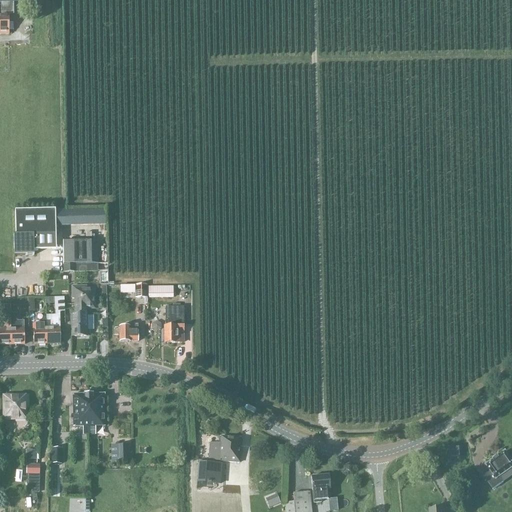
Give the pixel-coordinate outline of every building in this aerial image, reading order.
[(14,15),(14,2),(19,2),(19,10),(30,10),(29,0),(0,0),(0,2),(1,3),(2,15),(14,15)] [(74,207),(74,218),(87,218),(87,206),(74,207)] [(15,236),(14,236),(15,256),(34,256),(34,236),(56,235),(55,211),(15,212),(16,236),(15,236)] [(64,263),(59,264),(59,273),(64,273),(98,272),(97,242),(63,243),(64,263)] [(150,281),(150,293),(176,293),(176,281),(150,281)] [(147,286),(136,286),(121,286),(121,294),(137,294),(137,298),(147,298),(147,286)] [(75,310),(87,310),(95,310),(95,295),(94,295),(94,290),(87,290),(87,288),(72,288),(73,299),(75,299),(75,310)] [(166,326),(164,326),(164,344),(182,343),(182,335),(184,335),(183,308),(166,308),(166,326)] [(87,310),(75,310),(75,316),(71,316),(72,337),(88,337),(87,310)] [(17,314),(11,314),(11,321),(12,345),(25,345),(25,330),(24,321),(17,321),(17,314)] [(161,315),(153,318),(156,326),(164,323),(161,315)] [(60,316),(47,316),(47,321),(47,344),(61,344),(60,329),(60,326),(60,316)] [(129,318),(114,318),(114,334),(120,334),(120,342),(131,342),(139,342),(139,325),(129,325),(129,318)] [(7,330),(0,330),(0,345),(12,345),(11,321),(7,322),(7,330)] [(42,325),(34,325),(34,345),(47,344),(47,321),(42,321),(42,325)] [(84,395),(73,395),(74,427),(83,427),(84,435),(90,435),(89,393),(85,393),(84,395)] [(89,393),(90,435),(96,435),(96,427),(106,427),(105,395),(94,395),(93,393),(89,393)] [(26,405),(28,405),(28,396),(4,396),(4,419),(12,419),(12,420),(26,420),(26,405)] [(39,455),(39,435),(29,435),(28,454),(39,455)] [(210,443),(209,461),(240,463),(241,447),(240,447),(241,439),(221,437),(221,444),(210,443)] [(129,446),(120,446),(120,462),(129,463),(129,446)] [(452,457),(460,456),(459,448),(451,448),(452,457)] [(62,449),(53,449),(52,464),(62,464),(62,449)] [(489,470),(482,474),(493,490),(504,482),(500,478),(511,469),(511,460),(506,452),(506,451),(505,452),(498,457),(497,457),(497,458),(494,460),(494,459),(493,460),(487,465),(486,466),(489,470)] [(222,464),(198,462),(197,482),(221,484),(222,464)] [(40,466),(28,466),(27,475),(40,476),(40,466)] [(330,490),(329,476),(311,478),(313,492),(314,504),(322,503),(321,500),(329,500),(328,490),(330,490)] [(242,511),(242,489),(220,489),(220,511),(242,511)] [(286,511),(312,511),(310,492),(293,494),(294,502),(285,503),(286,511)]
